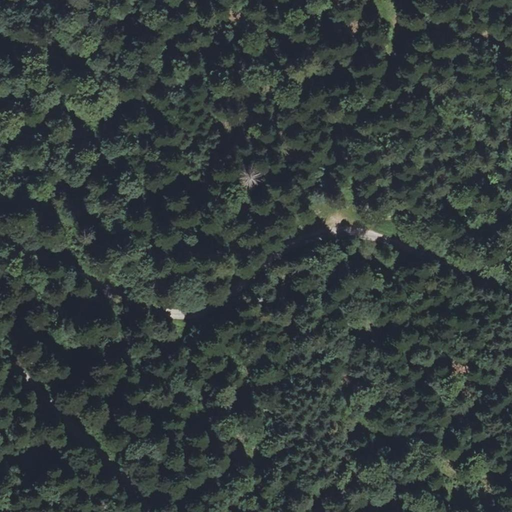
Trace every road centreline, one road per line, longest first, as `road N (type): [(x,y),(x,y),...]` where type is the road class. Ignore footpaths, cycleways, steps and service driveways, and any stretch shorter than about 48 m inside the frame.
road 1 (track): [(0,234),(172,313),(213,303),(296,241),(344,229),(375,236)]
road 2 (track): [(197,0),(148,84),(114,117),(78,118),(20,76),(0,50)]
road 3 (track): [(344,229),(381,88),(389,22),(374,0)]
road 4 (track): [(0,356),(149,511)]
road 5 (track): [(375,236),(427,195),(511,158)]
road 6 (track): [(375,236),(511,300)]
